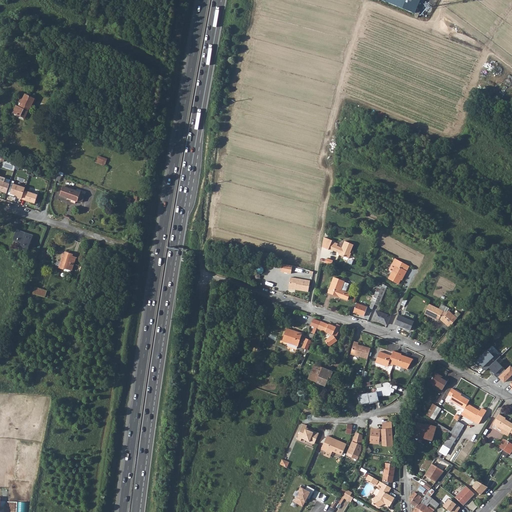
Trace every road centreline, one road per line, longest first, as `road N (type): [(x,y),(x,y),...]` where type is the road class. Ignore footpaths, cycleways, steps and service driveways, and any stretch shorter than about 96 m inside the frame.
road 1 (trunk): [(204,0),(122,511)]
road 2 (trunk): [(135,511),(214,14)]
road 3 (trunk): [(142,511),(214,14)]
road 4 (track): [(274,295),(202,278),(171,511)]
road 5 (residential): [(429,353),(274,295)]
